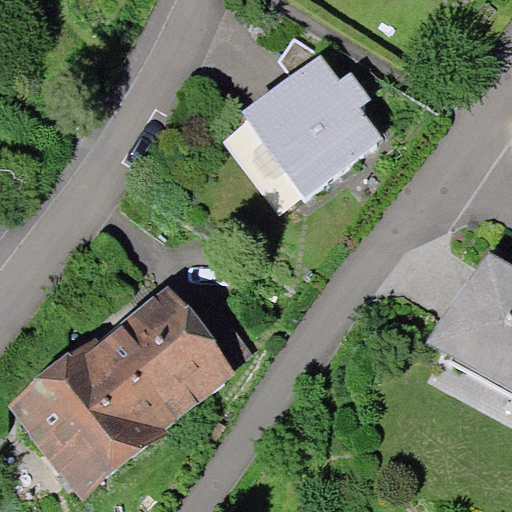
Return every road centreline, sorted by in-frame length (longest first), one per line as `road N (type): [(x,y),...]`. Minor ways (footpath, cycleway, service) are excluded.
road 1 (residential): [(194,511),(449,174),(511,72)]
road 2 (residential): [(185,0),(0,286)]
